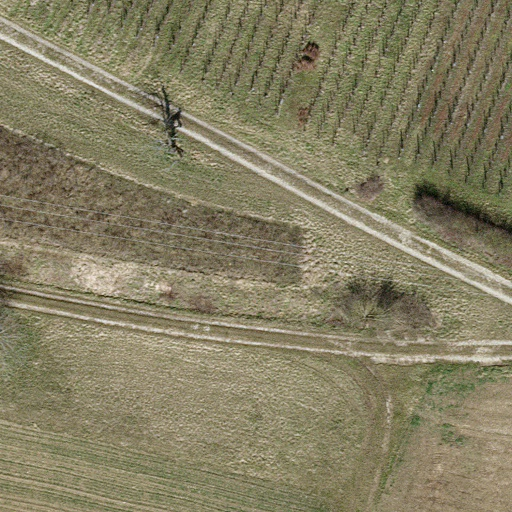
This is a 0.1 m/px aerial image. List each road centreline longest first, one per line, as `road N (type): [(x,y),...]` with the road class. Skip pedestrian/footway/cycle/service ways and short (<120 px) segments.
road 1 (track): [(0,20),(511,293)]
road 2 (track): [(0,295),(401,354),(511,355)]
road 3 (track): [(401,354),(353,511)]
